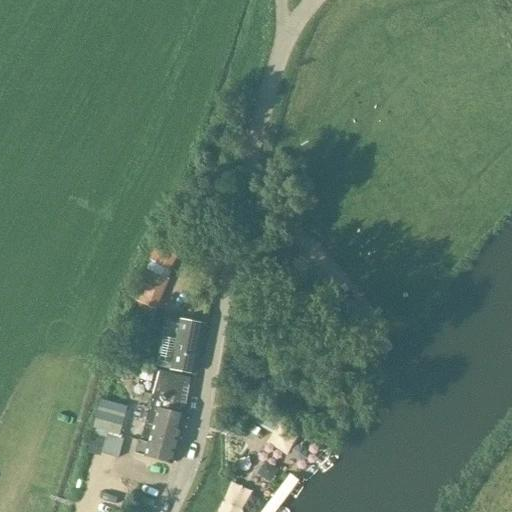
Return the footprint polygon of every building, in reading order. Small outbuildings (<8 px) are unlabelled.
[(172,234),(155,262),(171,272),(188,244),(172,234)] [(173,371),(196,375),(205,325),(183,321),(183,320),(166,317),(162,337),(159,352),(156,367),(173,370),(173,371)] [(186,377),(161,371),(143,366),(137,392),(154,396),(147,423),(141,441),(139,440),(136,452),(147,456),(146,457),(173,465),(185,416),(180,414),(186,377)] [(93,450),(121,455),(132,404),(104,398),(93,450)] [(231,479),(215,511),(242,511),(253,489),(231,479)]
